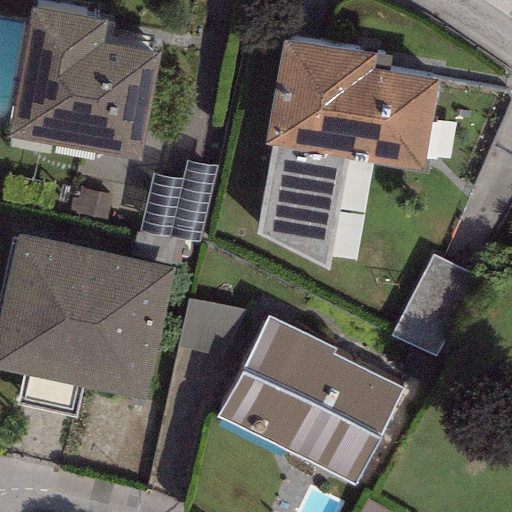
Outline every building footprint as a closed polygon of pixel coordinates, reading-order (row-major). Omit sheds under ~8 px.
[(138,161),(157,54),(101,44),(105,23),(28,9),(5,137),(138,161)] [(281,43),(263,144),(272,146),(254,234),(325,271),(346,159),(421,172),(437,80),(371,71),(375,55),(281,43)] [(215,168),(183,161),(179,181),(151,175),(138,232),(198,245),(215,168)] [(110,195),(79,188),(73,217),(104,224),(110,195)] [(15,234),(0,303),(0,370),(21,375),(15,406),(72,418),(78,388),(143,401),(171,267),(15,234)] [(433,358),(472,277),(429,256),(390,337),(433,358)] [(265,315),(184,301),(173,345),(248,357),(265,319),(265,315)] [(351,487),(400,390),(330,353),(334,349),(265,319),(248,357),(241,372),(215,417),(351,487)] [(382,511),(364,501),(357,511),(382,511)]
